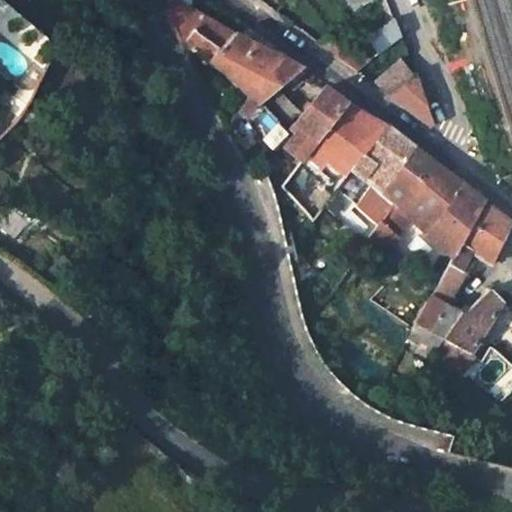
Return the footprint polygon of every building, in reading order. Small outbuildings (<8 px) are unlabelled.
[(230,34),(160,0),(159,0),(158,3),(182,48),(207,66),(230,34)] [(373,0),(354,0),(360,10),(373,0)] [(388,20),(362,38),(372,54),(399,36),(388,20)] [(338,28),(327,37),(342,49),(345,47),(352,41),(338,28)] [(280,58),(249,43),(230,34),(207,66),(237,88),(246,98),(254,87),(280,58)] [(334,58),(335,58),(357,72),(370,61),(352,48),(349,51),(345,47),(342,49),(327,37),(317,45),(334,58)] [(280,58),(254,87),(263,100),(258,105),(283,130),(296,113),(275,91),(300,68),(280,58)] [(391,99),(413,76),(397,60),(372,84),(391,99)] [(314,77),(306,71),(299,80),(309,85),(314,77)] [(391,99),(419,121),(432,130),(413,76),(391,99)] [(300,160),(303,156),(317,139),(344,104),(330,95),(322,89),(294,126),(299,130),(285,148),(300,160)] [(383,128),(366,118),(344,104),(317,139),(335,153),(328,162),(345,176),(383,128)] [(375,224),(379,217),(390,198),(382,191),(398,167),(411,149),(397,139),(383,128),(345,176),(335,190),(340,195),(357,178),(366,183),(355,207),(375,224)] [(317,139),(303,156),(321,171),(328,162),(335,153),(317,139)] [(420,184),(433,165),(417,153),(411,149),(398,167),(420,184)] [(483,202),(460,185),(433,165),(420,184),(398,167),(382,191),(390,198),(379,217),(395,237),(409,220),(451,257),(472,222),(483,202)] [(472,222),(499,242),(509,221),(489,207),(483,202),(472,222)] [(26,222),(6,206),(0,214),(0,225),(14,237),(26,222)] [(380,255),(385,250),(397,240),(395,237),(379,217),(375,224),(366,239),(380,255)] [(469,250),(487,262),(490,264),(499,242),(472,222),(451,257),(448,264),(459,270),(469,250)] [(380,255),(391,269),(398,264),(385,250),(380,255)] [(49,270),(60,279),(66,284),(78,270),(62,256),(49,270)] [(442,341),(459,311),(445,304),(463,273),(459,270),(448,264),(423,308),(413,324),(415,325),(442,341)] [(460,371),(499,302),(487,289),(463,313),(459,311),(442,341),(434,355),(460,371)] [(224,333),(240,349),(253,336),(237,319),(224,333)] [(406,339),(429,352),(436,339),(413,327),(406,339)]
